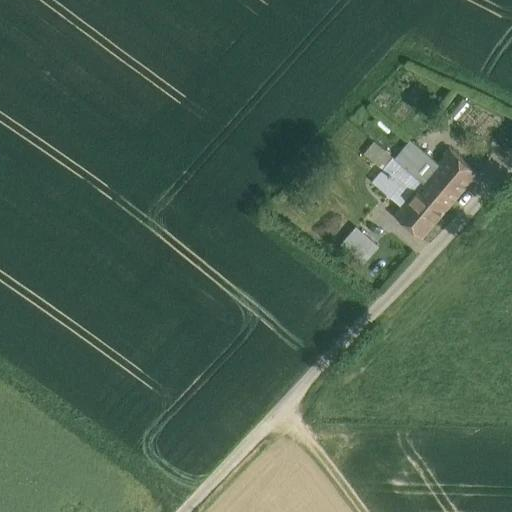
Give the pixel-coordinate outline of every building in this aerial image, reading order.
[(402,161),(401,162),(413,173),(429,153),(417,143),(402,161)] [(450,147),(439,161),(429,153),(413,173),(451,204),(479,171),(450,147)] [(451,204),(413,173),(406,181),(393,171),(401,162),(402,161),(395,154),(373,180),(402,205),(395,213),(423,237),(451,204)] [(413,173),(401,162),(393,171),(406,181),(413,173)] [(358,224),(341,242),(362,262),(379,243),(358,224)]
